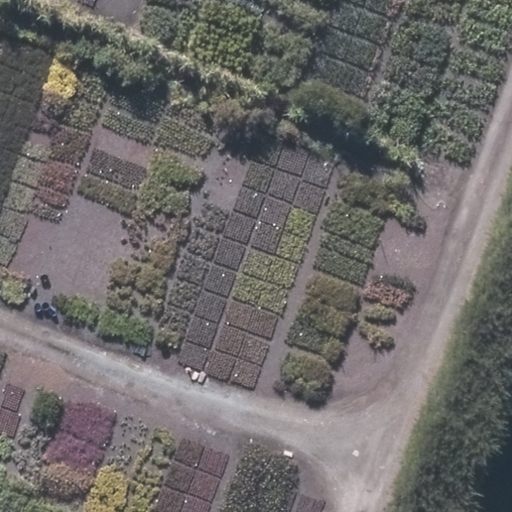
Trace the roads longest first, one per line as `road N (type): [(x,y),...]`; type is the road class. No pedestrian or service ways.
road 1 (track): [(0,320),(387,470)]
road 2 (track): [(372,511),(511,129)]
